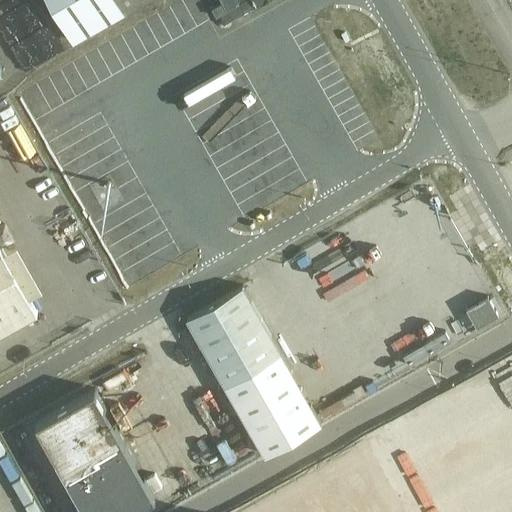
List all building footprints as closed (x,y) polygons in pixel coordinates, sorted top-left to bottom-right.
[(50,0),(73,40),(143,0),(50,0)] [(221,0),(222,1),(211,7),(216,16),(219,14),(224,23),(264,0),(221,0)] [(62,196),(44,208),(53,222),(71,211),(62,196)] [(0,332),(38,311),(0,244),(0,332)] [(266,453),(321,421),(243,284),(187,316),(266,453)] [(488,295),(466,308),(476,326),(498,314),(488,295)] [(88,511),(123,511),(155,494),(95,388),(37,420),(88,511)] [(411,417),(223,511),(511,511),(511,459),(497,431),(464,430),(468,437),(459,441),(471,449),(451,448),(452,427),(432,426),(423,440),(411,417)]
